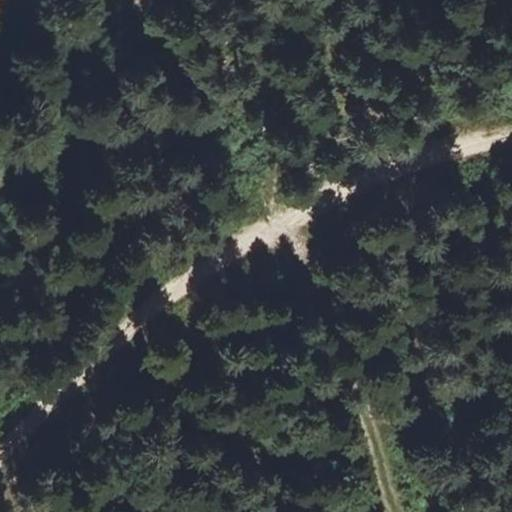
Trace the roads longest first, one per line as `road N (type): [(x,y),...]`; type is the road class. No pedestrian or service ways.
road 1 (track): [(0,452),(186,276),(268,225),(367,179),(511,135)]
road 2 (track): [(392,511),(366,424),(304,296)]
